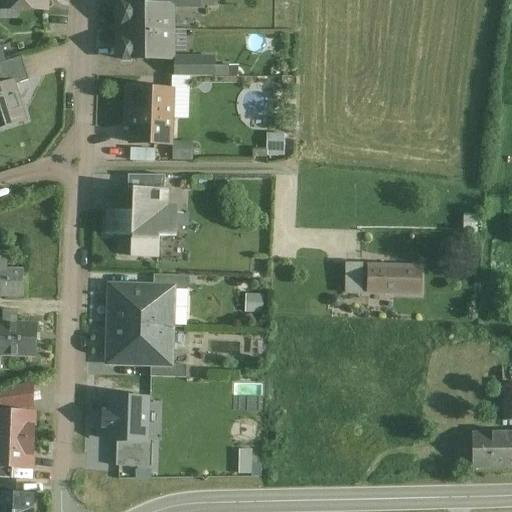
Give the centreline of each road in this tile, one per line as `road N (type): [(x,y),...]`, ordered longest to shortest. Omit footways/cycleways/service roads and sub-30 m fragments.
road 1 (secondary): [(158,511),(511,495)]
road 2 (residential): [(78,167),(63,476)]
road 3 (residential): [(285,170),(78,167)]
road 4 (residential): [(83,0),(78,167)]
